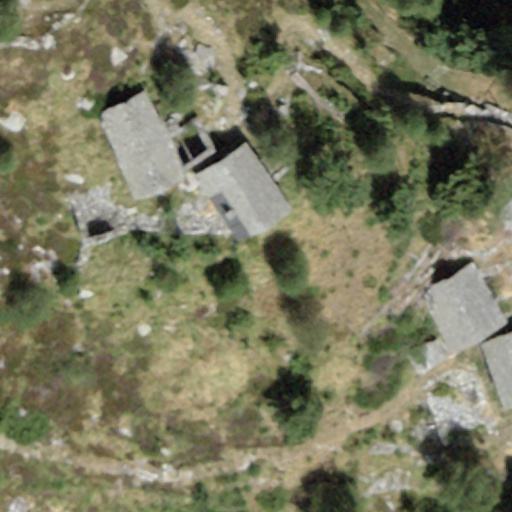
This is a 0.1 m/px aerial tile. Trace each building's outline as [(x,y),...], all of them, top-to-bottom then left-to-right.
[(146,93),(93,118),(135,203),(187,178),(146,93)] [(294,213),(244,142),(186,184),(201,203),(219,190),(254,241),(294,213)] [(511,197),(496,211),(511,230),(511,197)] [(474,264),(420,296),(454,354),(508,322),(474,264)] [(511,331),(477,343),(501,411),(511,407),(511,331)] [(436,332),(402,351),(416,376),(450,357),(436,332)]
